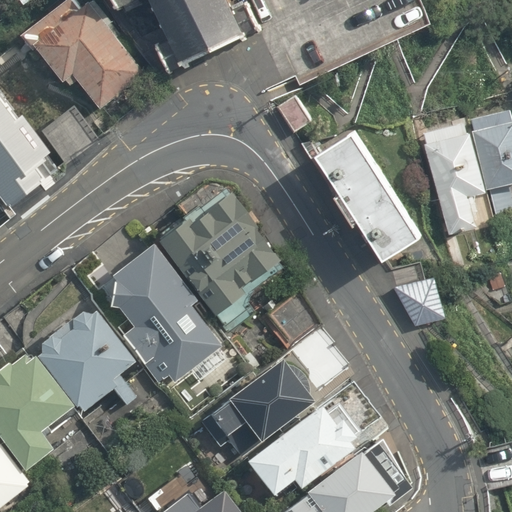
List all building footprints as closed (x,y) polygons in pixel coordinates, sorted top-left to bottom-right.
[(89,0),(35,36),(69,87),(81,80),(100,109),(150,76),(99,0),(89,0)] [(111,0),(114,5),(125,0),(149,0),(176,65),(256,29),(253,19),(263,13),(256,0),(111,0)] [(0,93),(0,191),(47,156),(0,93)] [(312,117),(295,93),(278,104),(294,129),(312,117)] [(511,116),(510,108),(470,119),(497,222),(511,218),(511,188),(510,182),(511,181),(511,116)] [(484,189),(465,120),(422,132),(449,231),(476,224),(468,193),(484,189)] [(349,125),(310,150),(379,256),(418,231),(349,125)] [(222,198),(162,243),(217,317),(249,293),(247,289),(283,262),(255,225),(246,231),(222,198)] [(0,219),(9,213),(0,200),(0,219)] [(129,325),(118,333),(156,381),(166,375),(172,382),(217,344),(186,304),(193,298),(147,241),(106,273),(109,277),(105,305),(113,307),(129,325)] [(432,273),(393,285),(415,324),(445,315),(432,273)] [(36,351),(32,354),(72,405),(75,404),(80,410),(110,387),(124,404),(134,396),(115,372),(130,359),(90,308),(86,312),(77,309),(35,342),(36,351)] [(0,441),(22,469),(50,447),(37,430),(70,404),(24,346),(5,361),(3,359),(0,361),(0,441)] [(315,403),(285,360),(208,415),(227,442),(246,428),(258,444),(315,403)] [(363,446),(329,399),(247,459),(274,495),(291,483),(299,493),(363,446)] [(0,505),(27,484),(26,482),(28,481),(21,472),(18,474),(0,450),(0,505)] [(390,507),(402,498),(365,450),(351,461),(349,458),(284,508),(287,511),(373,511),(386,502),(390,507)] [(238,511),(220,489),(194,509),(182,494),(158,511),(238,511)]
